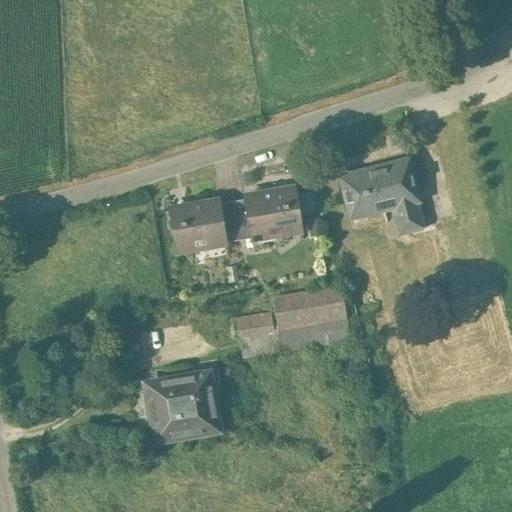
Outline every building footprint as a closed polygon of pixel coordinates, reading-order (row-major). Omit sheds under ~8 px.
[(407,161),(372,170),(373,173),(359,176),(358,173),(340,178),(350,219),(352,218),(351,213),(380,205),(382,211),(391,209),(398,236),(409,233),(423,230),(422,228),(416,202),(417,202),(407,161)] [(294,189),(243,198),(243,200),(250,240),(252,240),(251,235),(281,230),(282,235),(301,231),(294,189)] [(243,200),(232,202),(238,242),(250,240),(243,200)] [(219,202),(168,210),(176,253),(194,250),(194,245),(224,240),(225,245),(227,244),(220,204),(219,202)] [(232,202),(220,204),(227,244),(238,242),(232,202)] [(511,206),(436,226),(456,303),(456,304),(511,290),(511,206)] [(436,225),(422,228),(423,230),(409,233),(424,292),(438,289),(442,306),(456,303),(436,226),(436,225)] [(339,286),(271,298),(277,331),(345,320),(339,286)] [(270,314),(230,321),(233,340),(238,339),(273,333),(273,332),(270,314)] [(273,333),(238,339),(241,359),(353,341),(350,324),(346,324),(345,320),(277,331),(273,332),(273,333)] [(210,372),(148,383),(152,402),(146,403),(151,426),(156,425),(159,443),(161,443),(163,454),(221,443),(219,432),(220,432),(210,372)]
